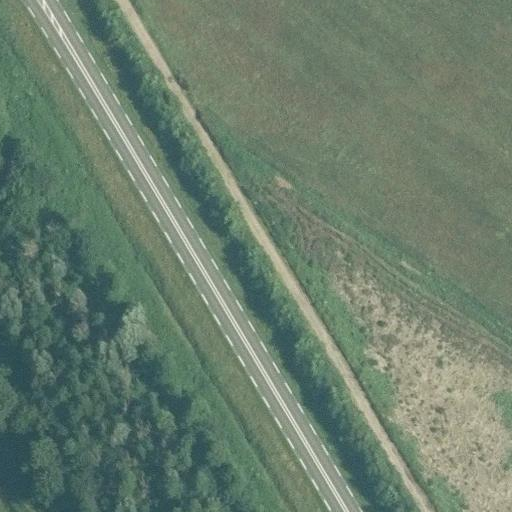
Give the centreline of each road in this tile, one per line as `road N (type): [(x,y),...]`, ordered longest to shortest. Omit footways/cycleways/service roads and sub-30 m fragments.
road 1 (track): [(416,511),(115,0)]
road 2 (primary): [(345,511),(92,87)]
